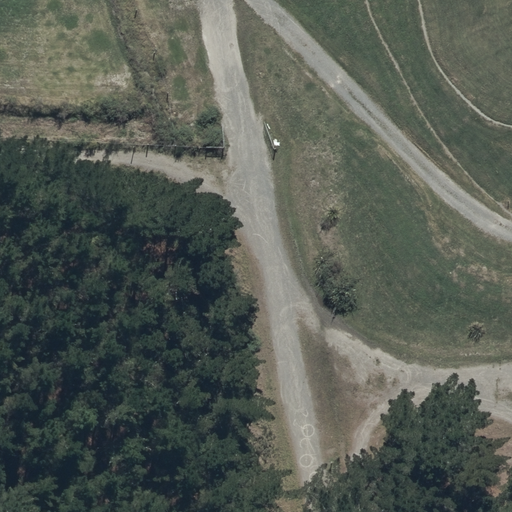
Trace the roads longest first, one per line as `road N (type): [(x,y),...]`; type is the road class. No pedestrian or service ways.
road 1 (track): [(511,227),(439,181),(260,0)]
road 2 (track): [(307,511),(255,209)]
road 3 (track): [(255,209),(216,0)]
